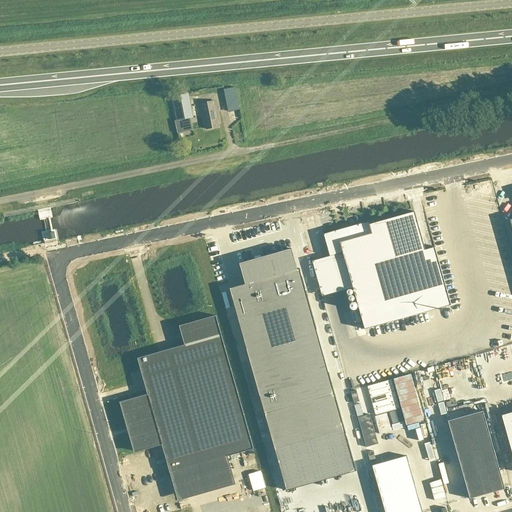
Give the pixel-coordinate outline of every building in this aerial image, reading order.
[(187,95),(171,98),(176,121),(192,118),(187,95)] [(217,129),(217,126),(219,126),(214,103),(199,106),(203,129),(205,128),(206,131),(217,129)] [(329,258),(342,255),(364,330),(450,306),(434,248),(424,251),(413,213),(369,225),(368,222),(323,235),(329,258)] [(345,434),(299,270),(296,270),(291,250),(260,258),(260,255),(254,257),(255,260),(239,264),(245,285),(229,289),(275,454),(345,434)] [(184,346),(137,359),(148,397),(122,404),(128,429),(130,433),(135,452),(161,445),(169,473),(252,450),(215,317),(179,327),(184,346)] [(482,412),(447,422),(469,500),(504,490),(482,412)] [(511,412),(500,416),(511,457),(511,412)] [(421,511),(406,457),(371,467),(384,511),(421,511)] [(264,489),(259,472),(248,475),(252,492),(264,489)]
